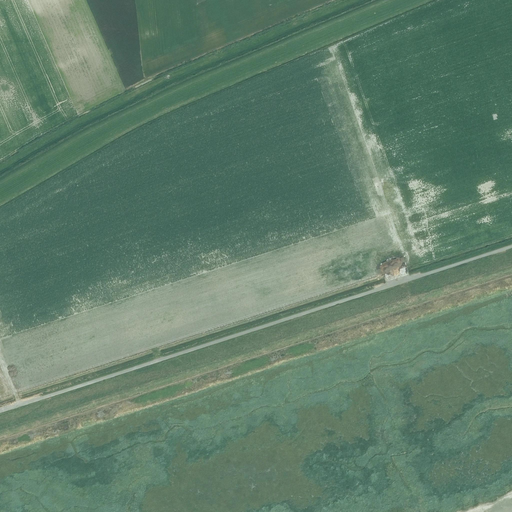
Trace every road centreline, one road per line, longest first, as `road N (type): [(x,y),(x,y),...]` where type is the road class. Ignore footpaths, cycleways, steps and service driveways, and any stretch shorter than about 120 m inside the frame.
road 1 (track): [(511,275),(0,441)]
road 2 (unclassified): [(0,411),(511,246)]
